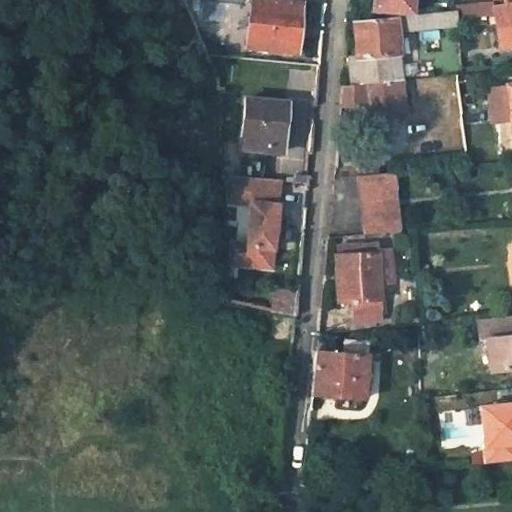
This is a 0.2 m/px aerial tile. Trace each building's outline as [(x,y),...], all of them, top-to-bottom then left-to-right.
[(300,0),(253,0),(249,45),(298,50),(301,0),(300,0)] [(373,0),(373,9),(412,13),(413,0),(373,0)] [(495,15),(500,46),(511,44),(511,5),(495,8),(495,15)] [(457,18),(495,15),(495,8),(494,7),(457,10),(457,18)] [(354,20),(358,57),(350,58),(352,84),(367,83),(403,79),(399,31),(458,24),(457,18),(457,10),(354,20)] [(408,110),(405,79),(403,79),(367,83),(352,84),(344,85),(342,104),(369,103),(370,114),(408,110)] [(511,119),(511,117),(508,85),(490,87),(494,122),(511,119)] [(287,101),(248,97),(244,139),(265,142),(264,149),(282,151),(287,101)] [(243,146),(264,149),(265,142),(244,139),(243,146)] [(360,174),(366,234),(399,231),(394,171),(360,174)] [(273,268),(280,180),(223,175),(225,201),(252,204),(248,245),(243,245),(241,265),(273,268)] [(376,242),(336,245),(339,300),(352,299),(353,317),(381,315),(376,242)] [(299,314),(301,294),(279,290),(275,309),(299,314)] [(511,314),(478,318),(480,339),(488,338),(491,370),(511,366),(511,314)] [(312,394),(365,397),(369,341),(346,340),(345,353),(317,351),(312,394)] [(511,402),(478,406),(485,463),(511,460),(511,402)]
